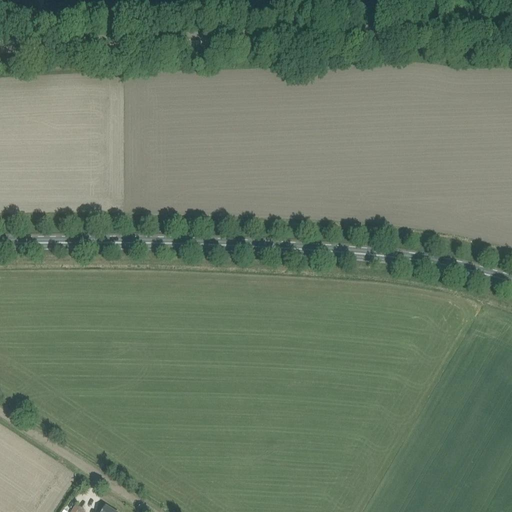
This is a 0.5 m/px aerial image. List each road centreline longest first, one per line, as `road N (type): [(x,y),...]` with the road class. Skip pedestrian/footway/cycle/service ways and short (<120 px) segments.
road 1 (secondary): [(0,242),(344,251),(511,282)]
road 2 (track): [(511,33),(0,51)]
road 3 (unclassified): [(0,412),(149,511)]
